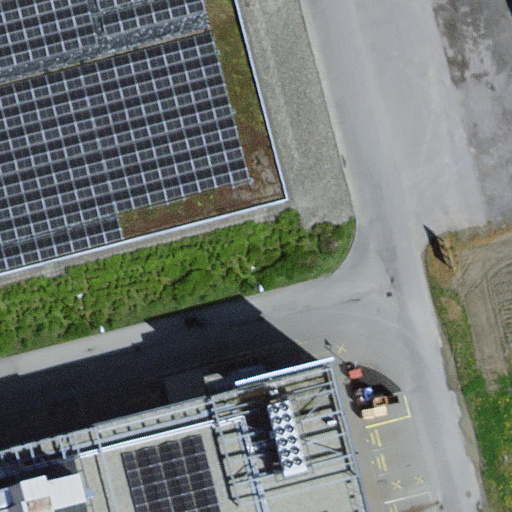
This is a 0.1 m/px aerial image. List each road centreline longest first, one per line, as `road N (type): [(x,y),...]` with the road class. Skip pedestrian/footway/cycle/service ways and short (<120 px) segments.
road 1 (unclassified): [(0,393),(398,291)]
road 2 (unclassified): [(330,0),(398,291)]
road 3 (unclassified): [(398,291),(457,511)]
